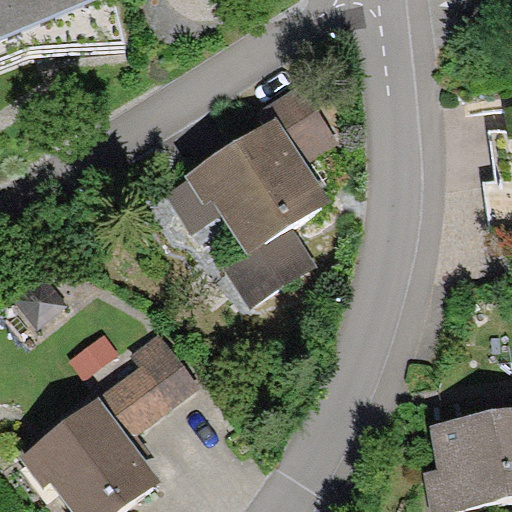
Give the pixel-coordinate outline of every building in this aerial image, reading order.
[(116,0),(0,0),(0,63),(30,53),(124,46),(116,0)] [(305,167),(339,148),(302,86),(264,109),(275,128),(166,192),(192,235),(224,216),(248,256),(226,269),(247,304),(313,265),(291,228),(328,206),(305,167)] [(102,329),(38,375),(62,407),(125,362),(102,329)] [(130,360),(139,371),(21,458),(46,490),(53,485),(73,511),(125,511),(159,488),(138,461),(147,454),(135,438),(200,389),(161,337),(130,360)] [(511,416),(504,417),(429,429),(437,475),(428,476),(433,511),(461,511),(511,504),(511,416)]
